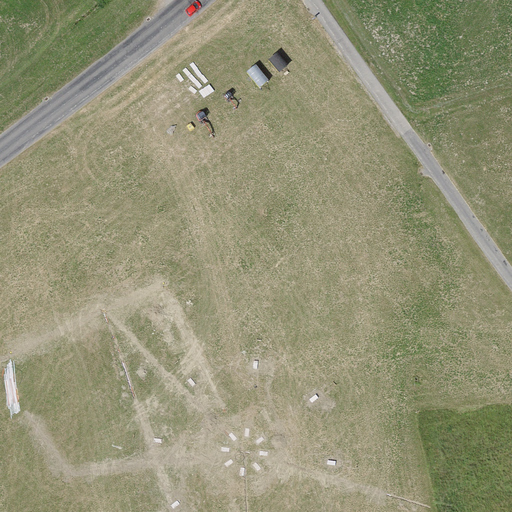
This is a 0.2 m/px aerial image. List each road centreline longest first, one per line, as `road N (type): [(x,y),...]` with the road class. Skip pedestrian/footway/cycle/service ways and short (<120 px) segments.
road 1 (track): [(511,276),(308,0)]
road 2 (tertiary): [(202,0),(0,152)]
